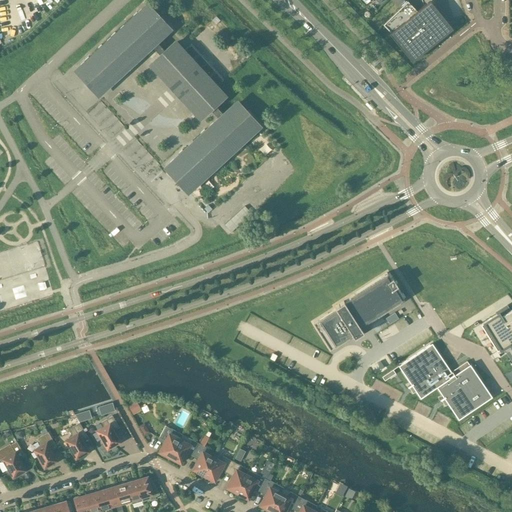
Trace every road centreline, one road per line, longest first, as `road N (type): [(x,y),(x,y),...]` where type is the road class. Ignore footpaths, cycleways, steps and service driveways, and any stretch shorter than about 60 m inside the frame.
road 1 (tertiary): [(0,368),(297,267),(439,199)]
road 2 (tertiary): [(428,181),(247,263),(0,345)]
road 3 (unclassified): [(511,469),(355,386)]
road 4 (residential): [(0,498),(149,458)]
